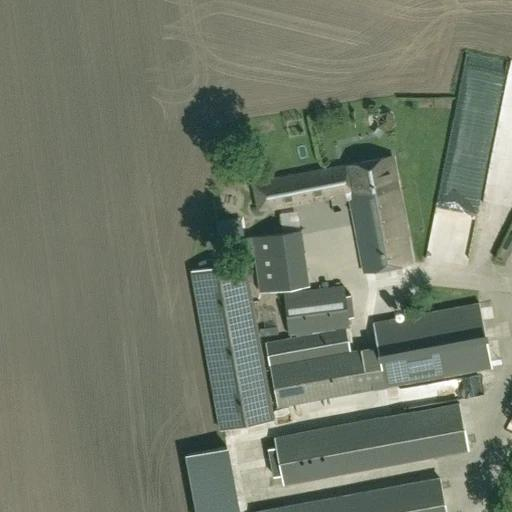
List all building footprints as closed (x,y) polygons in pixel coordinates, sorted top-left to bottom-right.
[(458,121),(443,187),(482,196),(497,130),(458,121)] [(270,204),(270,207),(349,193),(397,185),(392,156),(253,180),(258,206),(270,204)] [(411,264),(397,185),(349,193),(363,273),(411,264)] [(470,262),(476,218),(440,214),(435,248),(457,251),(455,261),(470,262)] [(301,230),(253,236),(260,292),(308,286),(301,230)] [(191,269),(221,428),(272,418),(243,259),(191,269)] [(289,334),(349,326),(344,286),(284,294),(289,334)] [(373,323),(378,346),(385,387),(491,368),(479,303),(373,323)] [(385,387),(378,346),(269,366),(277,407),(385,387)] [(467,448),(459,403),(275,438),(283,482),(467,448)] [(235,474),(240,490),(258,485),(254,469),(235,474)] [(445,511),(439,479),(260,511),(445,511)]
